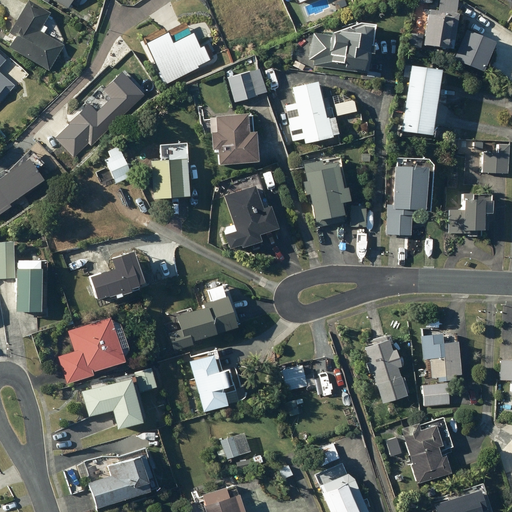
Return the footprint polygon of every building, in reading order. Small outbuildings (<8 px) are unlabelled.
[(26,0),(8,32),(15,36),(9,46),(49,69),(63,44),(42,32),(46,26),(42,24),(49,12),(29,0),(26,0)] [(429,9),(424,45),(453,48),(458,12),(456,12),(457,0),(439,0),(438,10),(429,9)] [(314,59),(313,65),(349,70),(350,67),(363,69),(365,50),(373,51),(374,44),(369,43),(371,26),(362,24),(353,28),(345,27),(339,30),(338,33),(330,32),(329,35),(313,32),(309,58),(314,59)] [(0,100),(14,84),(0,72),(0,64),(5,58),(0,53),(0,100)] [(407,96),(436,100),(440,69),(411,65),(407,96)] [(257,67),(228,77),(235,101),(265,91),(257,67)] [(139,95),(115,72),(97,90),(106,99),(94,111),(84,102),(66,121),(68,123),(53,138),(74,158),(88,143),(91,146),(139,95)] [(291,87),(295,103),(285,105),(293,140),(303,138),(304,143),(332,136),(332,134),(338,133),(334,116),(327,118),(327,117),(326,117),(317,81),(291,87)] [(407,96),(402,131),(431,135),(436,100),(407,96)] [(351,99),(332,104),(335,116),(354,111),(351,99)] [(214,115),(216,131),(210,131),(212,149),(217,149),(219,164),(257,160),(254,130),(248,131),(246,112),(214,115)] [(482,151),(481,171),(507,172),(508,144),(498,143),(497,152),(482,151)] [(109,156),(105,158),(116,182),(132,175),(118,145),(107,150),(109,156)] [(185,157),(150,160),(153,197),(188,194),(185,157)] [(306,180),(303,180),(306,193),(309,193),(316,226),(344,220),(341,201),(349,199),(347,187),(342,188),(336,161),(321,164),(320,159),(303,163),(306,180)] [(387,204),(386,234),(411,235),(411,214),(417,214),(417,208),(424,208),(426,166),(393,165),(392,204),(387,204)] [(258,233),(277,226),(269,205),(262,207),(254,185),(224,195),(236,231),(225,235),(229,248),(240,244),(241,246),(260,240),(258,233)] [(448,210),(448,232),(467,232),(467,235),(477,235),(477,227),(483,227),(483,211),(490,211),(490,198),(471,198),(471,191),(462,191),(462,210),(448,210)] [(349,225),(365,226),(366,206),(349,205),(349,225)] [(12,240),(0,241),(0,277),(14,277),(12,240)] [(129,288),(138,285),(137,283),(144,281),(132,250),(110,258),(113,267),(90,276),(98,298),(108,294),(108,296),(114,294),(116,297),(122,295),(121,294),(130,290),(129,288)] [(16,267),(15,267),(16,310),(41,310),(40,266),(38,266),(38,259),(16,259),(16,267)] [(193,344),(192,340),(237,326),(227,295),(202,302),(204,306),(176,315),(181,329),(168,334),(173,350),(193,344)] [(123,357),(128,349),(120,326),(113,328),(109,317),(66,331),(73,351),(58,356),(67,383),(93,374),(92,371),(124,360),(123,357)] [(455,379),(454,375),(461,374),(456,340),(442,342),(441,333),(419,336),(422,359),(429,358),(432,377),(437,376),(438,381),(455,379)] [(369,361),(365,363),(369,374),(372,372),(383,402),(406,394),(396,366),(400,365),(394,348),(391,350),(387,339),(364,347),(369,361)] [(225,395),(222,386),(233,383),(228,368),(222,370),(216,349),(191,356),(192,359),(188,360),(203,411),(239,401),(236,392),(225,395)] [(511,380),(511,359),(501,359),(500,380),(511,380)] [(301,365),(281,370),(286,390),(306,385),(301,365)] [(150,367),(134,372),(139,391),(155,386),(150,367)] [(130,378),(82,391),(88,415),(111,409),(116,428),(142,421),(130,378)] [(446,383),(421,386),(423,406),(449,403),(446,383)] [(480,385),(470,385),(470,402),(480,402),(480,385)] [(286,404),(290,416),(299,413),(295,401),(286,404)] [(400,427),(412,463),(410,464),(416,483),(450,472),(444,455),(441,456),(439,450),(447,447),(439,423),(420,429),(417,422),(400,427)] [(219,440),(223,449),(216,451),(219,459),(225,456),(226,459),(239,454),(232,436),(219,440)] [(325,456),(318,459),(321,466),(339,457),(332,442),(321,447),(325,456)] [(107,465),(110,475),(88,482),(97,508),(156,488),(144,453),(107,465)] [(260,454),(253,457),(255,464),(262,461),(260,454)] [(84,462),(75,465),(79,478),(88,475),(84,462)] [(278,469),(282,479),(292,474),(288,464),(278,469)] [(321,493),(329,511),(368,511),(354,478),(348,473),(319,485),(322,492),(321,493)] [(225,486),(201,494),(205,505),(202,506),(204,511),(243,511),(237,493),(228,496),(225,486)] [(480,489),(435,503),(437,511),(481,511),(480,510),(486,508),(480,489)]
